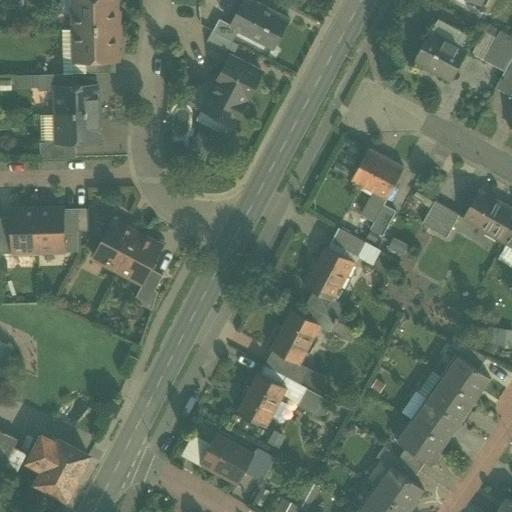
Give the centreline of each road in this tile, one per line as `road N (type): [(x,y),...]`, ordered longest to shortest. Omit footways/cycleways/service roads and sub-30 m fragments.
road 1 (primary): [(363,0),(233,241)]
road 2 (primary): [(233,241),(124,454)]
road 3 (residential): [(141,172),(161,0)]
road 4 (residential): [(511,170),(420,122),(376,112)]
road 5 (residential): [(141,172),(0,175)]
